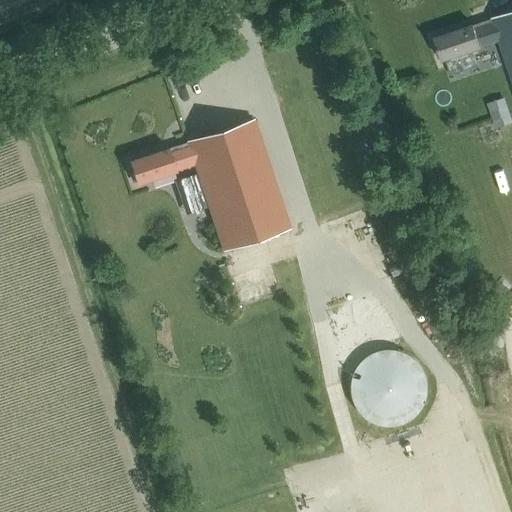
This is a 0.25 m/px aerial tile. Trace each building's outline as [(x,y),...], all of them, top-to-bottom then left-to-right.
[(474,26),(435,39),(442,61),(481,48),(499,41),(511,79),(511,12),(492,19),(492,20),(474,26)] [(169,149),(130,162),(137,184),(176,171),(194,165),(223,251),(289,229),(253,121),(187,143),(169,149)] [(374,241),(358,248),(363,260),(379,252),(374,241)] [(325,307),(329,320),(372,308),(368,295),(325,307)] [(237,297),(150,318),(179,444),(283,420),(280,409),(264,413),(237,297)] [(376,307),(328,323),(338,353),(386,337),(376,307)] [(425,380),(424,376),(423,373),(422,370),(420,367),(418,364),(415,361),(412,359),(410,357),(407,355),(404,354),(401,352),(398,351),(395,351),(389,350),(385,350),(381,351),(377,352),(373,353),(370,355),(367,356),(364,359),(362,360),(360,362),(357,365),(356,368),(354,372),(352,375),(351,378),(351,380),(350,382),(350,384),(350,388),(350,391),(350,395),(351,399),(352,402),(354,405),(354,406),(356,410),(359,413),(362,416),(365,419),(368,421),(371,423),(375,425),(380,426),(383,426),(387,427),(390,427),(393,426),(396,426),(400,425),(403,424),(407,422),(410,420),(413,417),(417,414),(419,411),(421,408),(422,406),(423,404),(424,401),(425,397),(426,395),(426,392),(426,389),(426,387),(426,383),(425,380)] [(323,381),(278,390),(287,436),(332,426),(323,381)]
